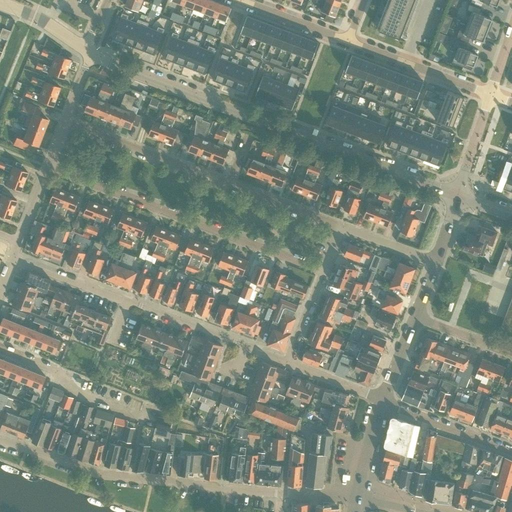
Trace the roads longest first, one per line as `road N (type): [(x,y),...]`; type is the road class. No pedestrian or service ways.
road 1 (residential): [(457,194),(90,53)]
road 2 (residential): [(356,498),(93,472),(0,442)]
road 3 (residential): [(324,270),(47,165)]
road 4 (residential): [(64,121),(236,186)]
road 5 (residential): [(153,409),(150,418),(78,390),(57,371),(0,347)]
road 6 (residential): [(382,400),(511,451)]
road 7 (residential): [(136,304),(11,259)]
road 8 (residential): [(350,39),(235,0)]
